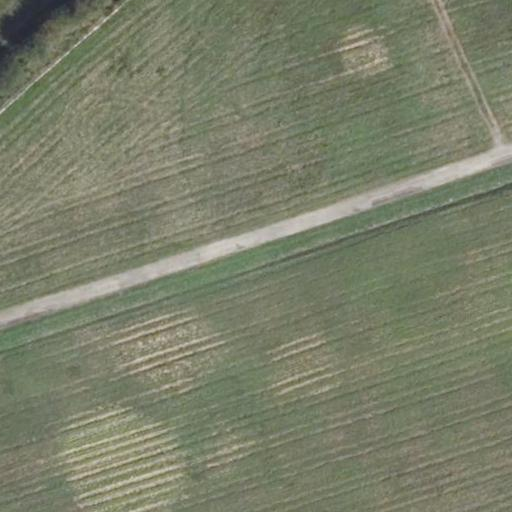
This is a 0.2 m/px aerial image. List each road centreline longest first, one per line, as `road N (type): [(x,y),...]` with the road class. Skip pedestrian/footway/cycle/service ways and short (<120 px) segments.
road 1 (track): [(511,155),(0,322)]
road 2 (track): [(510,156),(436,0)]
